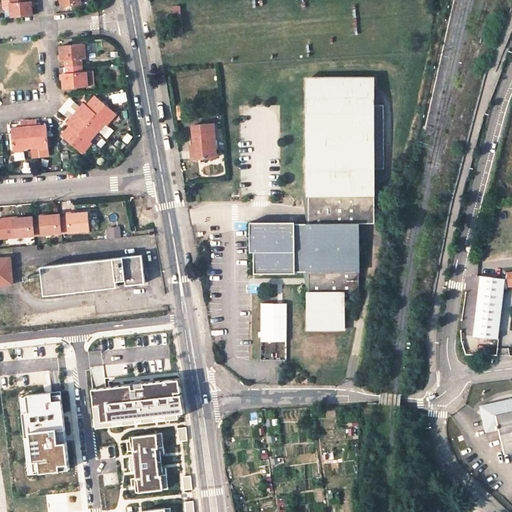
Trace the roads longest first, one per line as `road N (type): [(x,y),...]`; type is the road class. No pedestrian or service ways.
road 1 (residential): [(511,78),(454,285),(451,376)]
road 2 (unclassified): [(438,400),(206,399)]
road 3 (residential): [(70,332),(95,511)]
road 4 (secondary): [(162,179),(133,18)]
road 5 (unclassified): [(0,193),(162,179)]
road 6 (unknown): [(226,210),(229,355)]
road 7 (residential): [(438,400),(442,450),(495,511)]
road 8 (residential): [(0,112),(45,108),(52,99),(46,27)]
